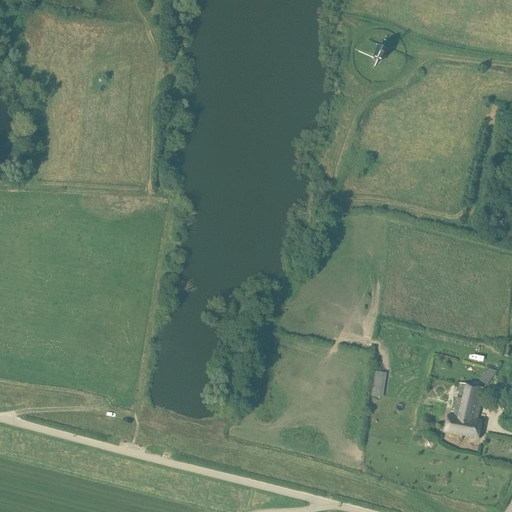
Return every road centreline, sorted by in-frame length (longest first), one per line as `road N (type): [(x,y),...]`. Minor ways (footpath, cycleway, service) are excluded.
road 1 (unclassified): [(326,503),(0,420)]
road 2 (track): [(137,408),(169,208),(163,193)]
road 3 (track): [(163,193),(175,0)]
